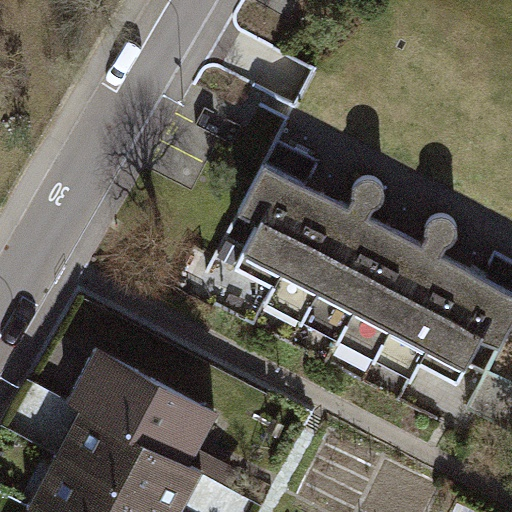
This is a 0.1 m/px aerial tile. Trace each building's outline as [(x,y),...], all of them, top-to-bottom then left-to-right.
[(347,321),(396,227),(369,213),(374,206),(382,201),(385,190),(382,181),(376,176),(366,174),(357,179),(352,186),(353,195),(349,203),(265,159),(239,209),(258,219),(235,265),(272,284),(273,282),(347,321)] [(420,361),(458,380),(481,335),(500,345),(511,322),(511,286),(442,251),(447,244),(454,239),(458,231),(456,221),(450,215),(441,212),(433,214),(426,223),(426,233),(422,241),(396,227),(347,321),(421,359),(420,361)] [(81,405),(94,412),(187,461),(196,445),(187,440),(205,406),(108,354),(81,405)] [(511,380),(486,367),(467,404),(511,427),(511,380)] [(67,461),(163,511),(177,511),(183,501),(174,496),(191,463),(187,461),(94,412),(67,461)] [(163,511),(67,461),(41,509),(46,511),(163,511)]
